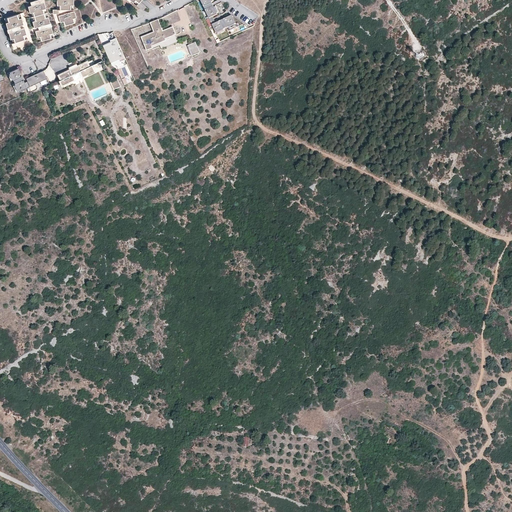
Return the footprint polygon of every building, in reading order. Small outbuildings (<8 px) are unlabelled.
[(74,0),(57,0),(58,5),(61,5),(62,9),(71,9),(71,5),(75,5),(74,0)] [(45,2),(29,6),(31,13),(34,12),(37,20),(34,21),(36,28),(51,23),(49,16),(46,17),(44,9),(47,8),(45,2)] [(213,5),(204,9),(215,32),(235,23),(231,15),(214,22),(212,16),(216,13),(213,5)] [(76,11),(60,16),(62,22),(65,21),(66,25),(76,22),(74,18),(78,17),(76,11)] [(18,15),(9,17),(10,22),(7,23),(9,29),(25,24),(23,18),(19,19),(18,15)] [(155,32),(142,37),(148,50),(153,48),(153,46),(167,40),(166,38),(176,33),(173,26),(160,32),(158,29),(162,27),(158,19),(150,22),(155,32)] [(52,26),(37,31),(38,37),(42,36),(43,41),(52,38),(51,34),(54,33),(52,26)] [(26,28),(10,32),(12,39),(15,38),(16,42),(26,39),(24,35),(28,34),(26,28)] [(110,41),(111,43),(103,47),(111,64),(119,60),(120,63),(126,60),(116,38),(110,41)] [(195,42),(188,45),(192,55),(199,52),(195,42)] [(87,62),(59,76),(61,81),(60,81),(62,86),(74,80),(72,76),(80,72),(83,78),(95,72),(92,66),(90,67),(87,62)] [(18,69),(10,73),(13,81),(22,77),(18,69)] [(30,87),(47,79),(44,72),(27,79),(28,82),(30,87)] [(23,80),(15,84),(19,92),(30,87),(28,82),(25,84),(23,80)]
